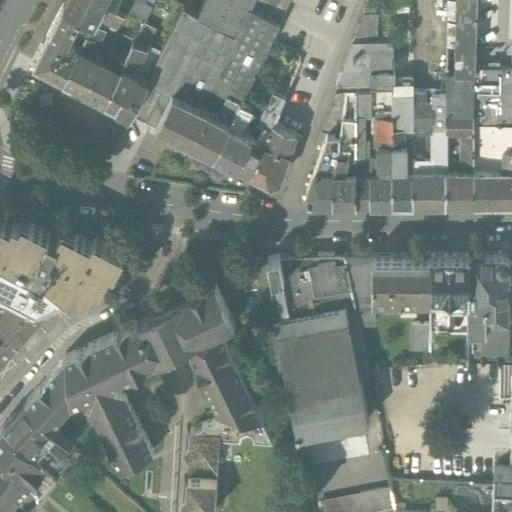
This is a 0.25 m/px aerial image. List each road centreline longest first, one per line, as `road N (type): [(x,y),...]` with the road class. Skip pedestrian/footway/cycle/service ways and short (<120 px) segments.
road 1 (residential): [(0,402),(61,327),(166,267),(179,210)]
road 2 (residential): [(279,223),(356,0)]
road 3 (residential): [(511,223),(279,223)]
road 4 (residential): [(179,210),(0,173)]
